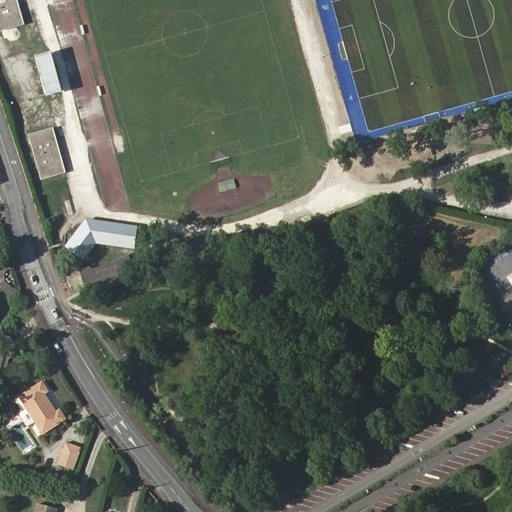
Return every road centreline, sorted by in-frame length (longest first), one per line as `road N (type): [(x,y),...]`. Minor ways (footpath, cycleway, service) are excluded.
road 1 (tertiary): [(192,511),(90,383),(54,318),(22,240),(0,148)]
road 2 (residential): [(511,395),(323,511)]
road 3 (residential): [(349,511),(511,411)]
